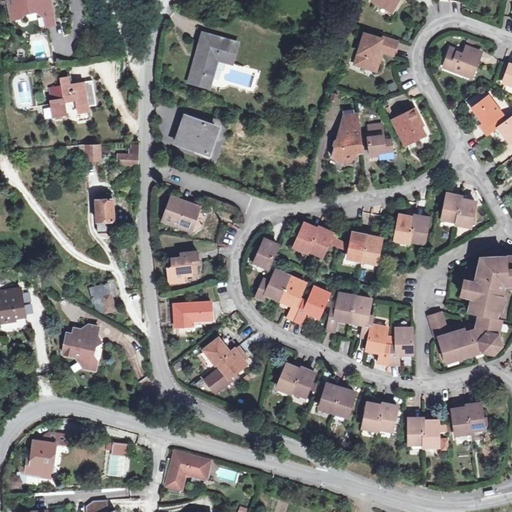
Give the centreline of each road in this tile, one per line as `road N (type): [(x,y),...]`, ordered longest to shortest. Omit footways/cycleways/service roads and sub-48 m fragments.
road 1 (unclassified): [(330,481),(330,471),(310,455),(179,397),(163,375),(146,256),(145,167)]
road 2 (tertiary): [(330,481),(70,407),(33,410),(0,451)]
road 3 (residential): [(425,384),(383,379),(257,320),(238,265),(254,223),(274,213)]
road 4 (residential): [(511,40),(466,20),(447,21),(431,29),(417,53),(468,160)]
road 5 (residential): [(511,226),(439,266),(425,286),(425,384)]
road 6 (residential): [(274,213),(397,193),(468,160)]
road 7 (unclassified): [(145,167),(161,0)]
road 8 (residential): [(274,213),(145,167)]
